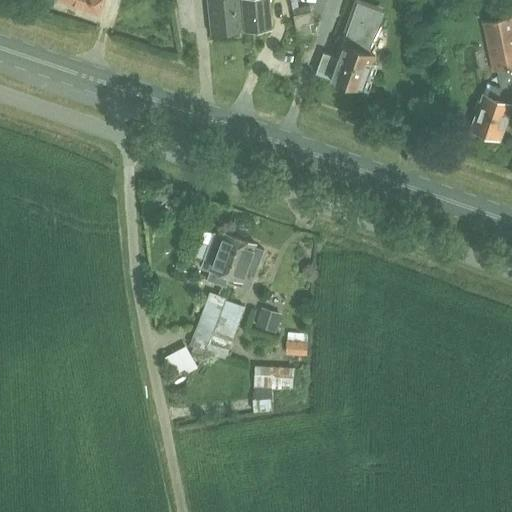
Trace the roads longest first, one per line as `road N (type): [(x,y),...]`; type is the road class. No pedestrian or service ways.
road 1 (unclassified): [(511,271),(110,134)]
road 2 (primary): [(511,224),(125,92)]
road 3 (primary): [(125,92),(0,49)]
